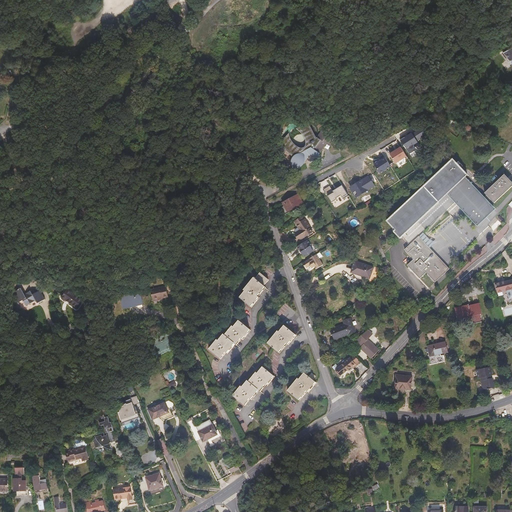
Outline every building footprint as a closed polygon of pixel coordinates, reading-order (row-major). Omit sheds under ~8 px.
[(511,48),(503,53),(511,65),(511,48)] [(285,143),(281,139),(277,144),(292,157),(290,159),(290,162),(290,165),(291,168),(296,168),(299,165),(301,163),(302,158),(304,158),(307,154),(308,155),(316,157),(317,153),(323,143),(325,144),(330,137),(318,129),(312,138),(304,123),(298,127),(301,131),(299,133),(300,146),(298,151),(287,141),(285,143)] [(454,162),(387,225),(402,241),(470,178),(454,162)] [(511,189),(511,182),(506,176),(487,195),(489,197),(487,199),(469,181),(450,198),(480,228),(497,210),(491,202),(492,201),(497,205),(511,189)] [(347,191),(354,200),(374,188),(371,182),(373,181),(370,177),(368,178),(367,178),(347,191)] [(296,200),(294,196),(279,204),(281,207),(282,207),(285,212),(286,212),(290,210),(290,209),(298,205),(295,200),(296,200)] [(300,218),(292,223),(300,235),(309,229),(303,220),(302,221),(300,218)] [(452,270),(421,239),(407,252),(416,261),(410,268),(423,281),(429,275),(438,284),(452,270)] [(304,242),(294,249),(297,253),(297,252),(299,254),(298,255),(301,259),(313,252),(309,247),(306,246),(304,242)] [(314,256),(300,265),(302,268),(303,267),(304,270),(308,267),(310,270),(312,268),(314,271),(321,267),(314,256)] [(357,259),(353,270),(371,277),(376,266),(357,259)] [(253,274),(242,287),(244,288),(239,294),(251,305),(258,297),(256,294),(264,285),(262,283),(266,277),(259,271),(254,275),(253,274)] [(494,286),(496,295),(511,290),(511,282),(494,286)] [(150,289),(153,300),(162,297),(162,298),(168,297),(166,286),(150,289)] [(20,288),(13,292),(17,299),(19,302),(23,300),(26,306),(36,300),(38,303),(44,299),(39,290),(34,293),(32,290),(24,295),(20,288)] [(67,290),(62,297),(76,308),(82,300),(67,290)] [(123,309),(134,306),(143,304),(140,291),(132,293),(128,294),(120,296),(123,309)] [(455,309),(458,321),(470,318),(472,326),(482,323),(480,314),(482,314),(480,305),(470,307),(469,306),(455,309)] [(222,331),(217,338),(215,337),(207,347),(219,356),(224,350),(226,350),(233,342),(234,343),(239,336),(241,337),(249,327),(237,317),(232,324),(230,323),(224,332),(222,331)] [(277,328),(267,341),(280,350),(286,341),(288,342),(295,331),(283,322),(278,329),(277,328)] [(330,331),(334,341),(348,337),(345,326),(330,331)] [(361,347),(360,348),(369,356),(371,358),(378,350),(367,340),(366,339),(371,333),(367,331),(355,341),(361,347)] [(429,349),(432,362),(442,360),(441,357),(447,356),(444,346),(429,349)] [(360,348),(359,347),(355,352),(366,363),(369,359),(367,357),(369,356),(360,348)] [(340,369),(345,375),(350,370),(352,371),(353,370),(353,369),(353,368),(356,363),(351,358),(340,369)] [(256,371),(248,381),(247,380),(241,387),(240,385),(233,395),(244,404),(249,398),(250,399),(258,389),(260,390),(265,384),(267,386),(274,375),(262,366),(257,372),(256,371)] [(491,377),(496,376),(494,368),(481,371),(483,379),(485,379),(487,386),(489,390),(494,390),(499,388),(497,378),(491,380),(491,377)] [(345,375),(340,369),(336,373),(342,378),(345,375)] [(297,378),(287,391),(300,400),(307,391),(308,392),(316,382),(313,379),(315,375),(311,372),(308,375),(304,372),(299,379),(297,378)] [(397,378),(396,391),(413,391),(413,379),(397,378)] [(137,396),(130,398),(133,405),(139,404),(137,396)] [(167,408),(165,402),(148,410),(152,418),(159,415),(160,416),(163,420),(173,416),(169,408),(167,408)] [(121,413),(119,414),(121,422),(137,417),(133,404),(120,408),(121,413)] [(106,449),(112,450),(110,443),(115,441),(112,431),(114,431),(111,422),(110,423),(108,417),(105,418),(105,421),(101,423),(100,424),(100,425),(102,426),(104,425),(107,435),(102,437),(102,435),(95,437),(96,438),(93,439),(96,448),(103,446),(106,449)] [(199,432),(196,427),(192,419),(187,422),(197,441),(201,438),(198,432),(199,432)] [(196,427),(199,432),(213,425),(210,420),(196,427)] [(203,442),(208,439),(217,435),(216,431),(213,425),(199,432),(198,432),(201,438),(203,442)] [(217,435),(208,439),(209,442),(221,436),(218,430),(216,431),(217,435)] [(75,450),(86,447),(88,446),(85,437),(75,440),(72,442),(74,449),(75,450)] [(162,438),(157,440),(163,455),(169,453),(162,438)] [(89,460),(86,447),(75,450),(74,449),(69,450),(70,452),(66,453),(69,462),(77,460),(77,459),(82,458),(83,461),(89,460)] [(127,460),(125,453),(116,457),(120,464),(127,460)] [(22,474),(24,473),(24,468),(15,468),(16,474),(19,474),(19,479),(14,479),(14,487),(20,487),(21,491),(26,490),(26,481),(22,481),(22,474)] [(38,472),(33,473),(35,490),(47,488),(46,483),(41,484),(40,475),(39,475),(38,472)] [(146,478),(150,490),(163,486),(159,474),(146,478)] [(20,487),(14,487),(15,491),(17,491),(17,494),(19,493),(19,495),(28,495),(28,490),(26,490),(21,491),(20,487)] [(129,505),(139,504),(134,487),(114,489),(115,499),(128,497),(129,505)] [(59,497),(55,498),(57,511),(67,511),(68,511),(67,504),(64,504),(61,505),(60,505),(60,503),(59,497)] [(96,511),(106,510),(103,501),(88,505),(87,502),(83,504),(84,511),(96,511)]
